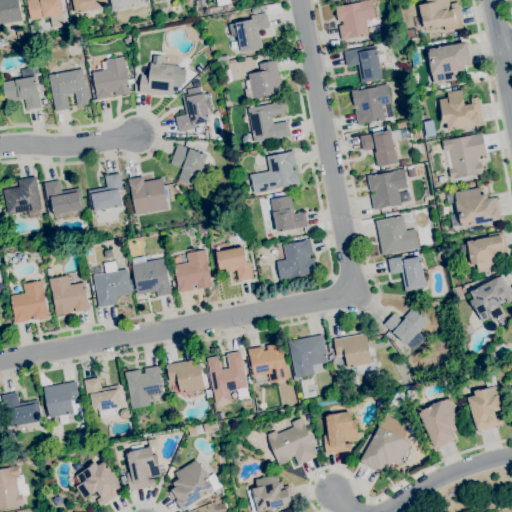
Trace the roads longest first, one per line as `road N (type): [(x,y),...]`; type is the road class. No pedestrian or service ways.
road 1 (residential): [(0,360),(362,295),(299,0)]
road 2 (residential): [(511,455),(439,477),(384,511)]
road 3 (residential): [(0,146),(72,149),(134,135)]
